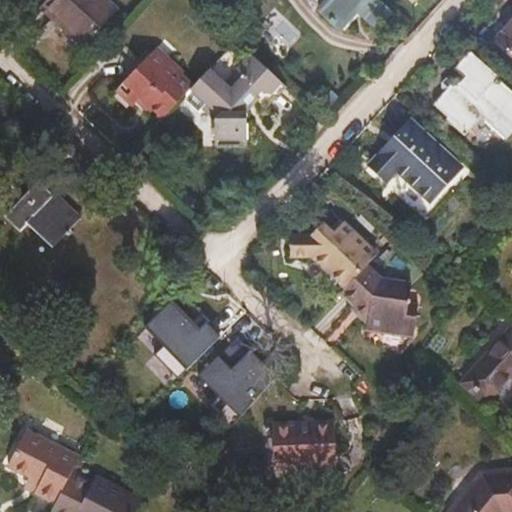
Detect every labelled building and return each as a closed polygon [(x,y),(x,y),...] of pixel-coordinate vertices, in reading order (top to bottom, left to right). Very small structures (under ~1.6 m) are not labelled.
[(106,0),(51,0),(42,10),(87,50),(121,14),(106,0)] [(394,12),(380,0),(330,0),(321,11),(343,32),(360,13),(378,30),(394,12)] [(511,25),(496,44),(511,58),(511,25)] [(289,90),(239,43),(194,89),(188,96),(204,111),(216,122),(214,149),(246,152),(254,120),(251,117),(268,99),(272,102),(278,102),(289,90)] [(157,51),(153,55),(165,67),(169,62),(157,51)] [(142,101),(164,121),(185,100),(188,96),(194,89),(182,78),(183,76),(169,62),(165,67),(153,55),(120,90),(137,105),(142,101)] [(511,141),(511,90),(474,55),(457,72),(463,78),(459,84),(454,81),(446,79),(442,82),(445,88),(449,93),(437,107),(452,120),(450,123),(467,138),(484,120),(509,144),(511,141)] [(293,94),(289,90),(278,102),(270,111),(274,115),(293,94)] [(188,96),(185,100),(200,115),(204,111),(188,96)] [(383,189),(400,172),(433,203),(463,169),(413,124),(367,173),(383,189)] [(59,200),(40,184),(38,186),(39,188),(26,202),(13,190),(0,203),(0,210),(24,233),(31,226),(55,249),(83,219),(61,197),(59,200)] [(319,262),(350,291),(372,267),(381,257),(347,227),(337,238),(326,229),(316,240),(292,245),(293,264),(319,262)] [(350,291),(349,293),(363,307),(365,305),(373,313),(375,332),(408,338),(409,333),(418,335),(423,308),(417,307),(418,304),(412,303),(415,288),(387,281),(372,267),(350,291)] [(173,299),(149,324),(168,342),(158,352),(183,376),(224,333),(207,317),(199,325),(173,299)] [(511,331),(465,385),(488,405),(511,377),(511,331)] [(231,364),(250,350),(240,337),(221,350),(231,364)] [(233,367),(219,353),(201,372),(244,413),(266,390),(255,379),(268,366),(250,349),(233,367)] [(337,467),(336,425),(275,427),(276,469),(337,467)] [(39,494),(60,504),(75,474),(79,468),(84,459),(30,432),(11,468),(34,479),(43,484),(39,494)] [(75,474),(81,477),(84,471),(79,468),(75,474)] [(454,511),(511,511),(511,473),(484,476),(454,511)] [(60,504),(55,511),(138,511),(143,502),(99,479),(97,485),(81,477),(75,474),(60,504)] [(29,488),(39,494),(43,484),(34,479),(29,488)]
